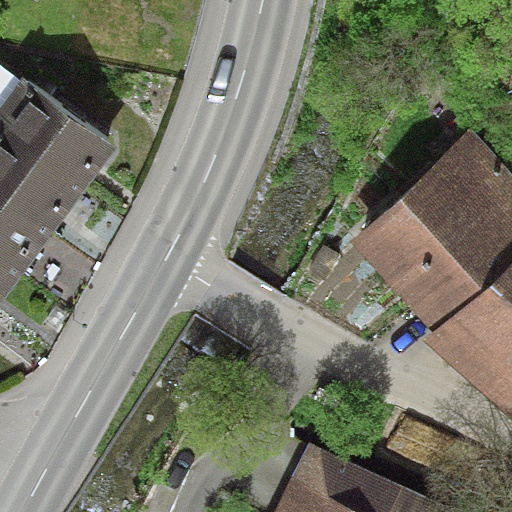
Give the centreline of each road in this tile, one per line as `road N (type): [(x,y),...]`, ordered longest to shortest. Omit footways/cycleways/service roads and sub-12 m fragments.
road 1 (secondary): [(260,0),(215,154),(168,257)]
road 2 (unclassified): [(511,436),(267,320)]
road 3 (residential): [(267,320),(274,372),(185,511)]
road 4 (secondary): [(168,257),(58,442)]
